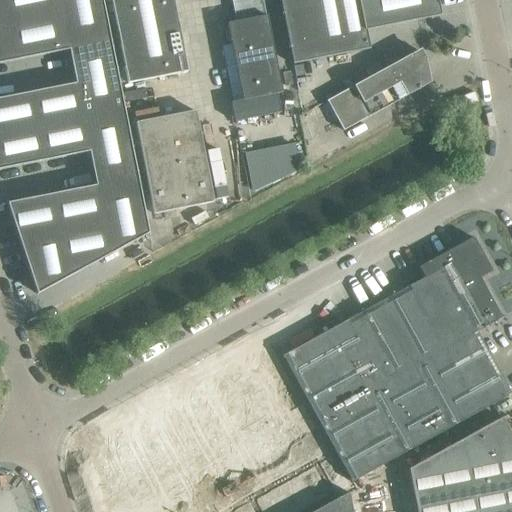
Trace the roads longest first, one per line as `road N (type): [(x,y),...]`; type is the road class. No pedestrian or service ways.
road 1 (unclassified): [(39,429),(511,168)]
road 2 (unclassified): [(511,121),(487,0)]
